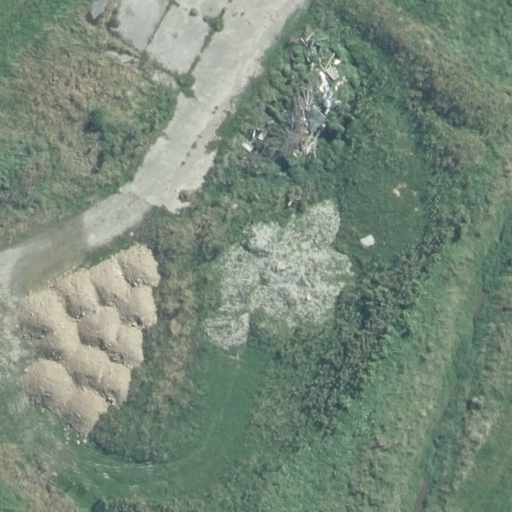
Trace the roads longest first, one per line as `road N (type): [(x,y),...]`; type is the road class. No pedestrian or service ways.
road 1 (track): [(297,0),(0,365)]
road 2 (track): [(511,110),(365,0)]
